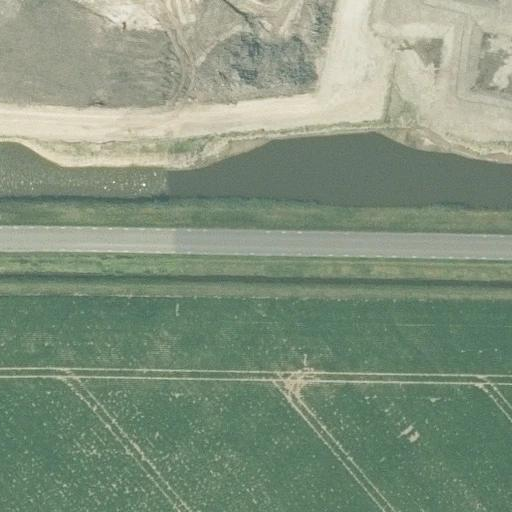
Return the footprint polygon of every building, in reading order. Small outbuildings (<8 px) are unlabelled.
[(65,0),(63,5),(70,9),(75,0),(65,0)] [(255,0),(271,9),(275,0),(255,0)] [(421,0),(421,5),(439,8),(440,2),(480,9),(481,0),(421,0)] [(16,20),(7,75),(99,89),(209,82),(252,41),(213,1),(185,27),(101,33),(16,20)] [(498,4),(497,12),(508,14),(510,6),(498,4)] [(476,18),(474,26),(486,28),(488,20),(476,18)] [(511,24),(503,23),(502,31),(511,32),(511,24)] [(470,55),(464,92),(484,95),(489,58),(470,55)] [(489,58),(484,95),(503,98),(509,62),(489,58)] [(511,62),(509,62),(503,98),(511,99),(511,62)]
